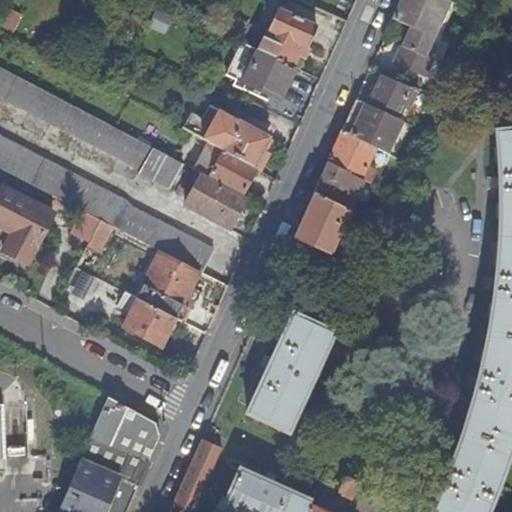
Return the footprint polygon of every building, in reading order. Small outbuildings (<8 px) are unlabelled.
[(400,0),(392,19),(410,27),(395,62),(423,74),(430,60),(424,57),(449,0),(448,0),(400,0)] [(448,0),(449,0),(490,19),(495,9),(474,0),(448,0)] [(258,52),(292,68),(303,46),(307,48),(318,28),(278,9),(258,52)] [(230,16),(221,35),(242,45),(250,26),(230,16)] [(277,99),(292,68),(258,52),(243,83),(277,99)] [(0,95),(129,163),(140,169),(170,185),(182,164),(0,68),(0,95)] [(416,93),(382,76),(370,102),(399,116),(401,112),(407,115),(416,93)] [(0,95),(0,97),(39,118),(129,163),(0,95)] [(178,125),(189,101),(177,95),(165,121),(177,127),(178,125)] [(356,99),(342,130),(351,135),(365,104),(356,99)] [(351,135),(377,148),(388,153),(401,121),(365,104),(351,135)] [(223,152),(257,170),(263,158),(262,153),(268,139),(239,123),(223,152)] [(328,163),(363,180),(381,189),(386,177),(368,167),(377,148),(351,135),(342,130),(328,163)] [(511,130),(496,132),(499,180),(499,233),(497,272),(494,294),(488,331),(483,357),(476,388),(463,434),(458,447),(446,482),(437,501),(432,511),(487,511),(510,451),(511,444),(511,130)] [(200,273),(203,274),(214,251),(135,211),(128,204),(124,201),(97,187),(52,164),(3,139),(0,137),(0,170),(100,221),(112,227),(160,252),(200,273)] [(193,170),(201,174),(209,178),(223,152),(209,144),(193,170)] [(243,197),(257,170),(223,152),(209,178),(243,197)] [(314,194),(351,210),(363,180),(328,163),(314,194)] [(168,189),(170,185),(140,169),(137,174),(168,189)] [(190,196),(236,220),(242,207),(247,199),(243,197),(209,178),(201,174),(190,196)] [(3,249),(27,262),(52,213),(2,187),(0,190),(0,224),(12,231),(3,249)] [(314,194),(295,237),(330,254),(351,210),(314,194)] [(230,230),(236,220),(190,196),(185,206),(230,230)] [(340,258),(347,261),(365,221),(367,218),(358,213),(350,230),(352,230),(340,258)] [(100,221),(87,246),(99,252),(112,227),(100,221)] [(137,298),(182,321),(192,302),(186,299),(200,273),(160,252),(137,298)] [(177,333),(183,321),(182,321),(137,298),(125,292),(118,307),(130,312),(123,327),(163,347),(171,330),(177,333)] [(293,314),(284,334),(308,345),(317,326),(293,314)] [(308,345),(284,334),(247,413),(288,431),(333,333),(317,326),(308,345)] [(128,511),(161,439),(155,424),(107,398),(106,404),(57,511),(128,511)] [(203,440),(175,505),(191,511),(193,511),(222,448),(203,440)] [(306,511),(309,506),(311,502),(240,470),(225,504),(241,511),(306,511)] [(340,494),(354,500),(360,487),(347,480),(340,494)]
